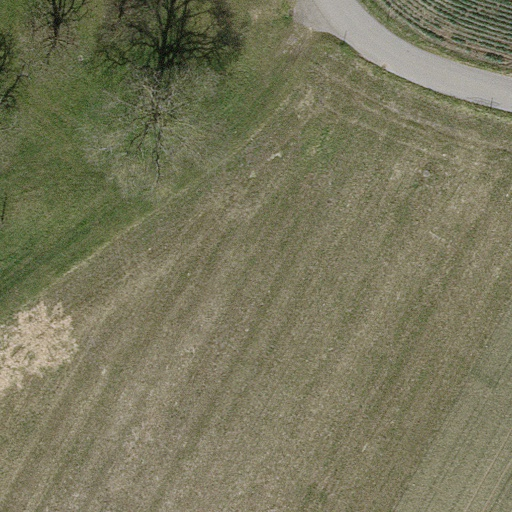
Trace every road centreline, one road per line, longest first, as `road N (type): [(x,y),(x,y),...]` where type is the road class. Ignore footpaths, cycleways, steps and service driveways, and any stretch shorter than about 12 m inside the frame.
road 1 (track): [(333,0),(392,56),(446,80),(511,94)]
road 2 (track): [(241,130),(279,87),(318,0)]
